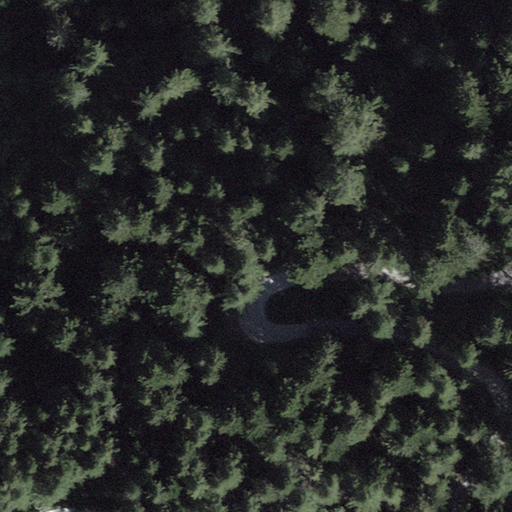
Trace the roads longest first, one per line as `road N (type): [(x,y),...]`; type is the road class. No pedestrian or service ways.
road 1 (track): [(511,274),(436,285),(377,272),(303,276),(258,293),(248,311),(260,329),(351,326),(484,372),(501,393),(501,426),(479,478),(446,510),(432,511)]
road 2 (track): [(422,511),(364,496),(225,511)]
